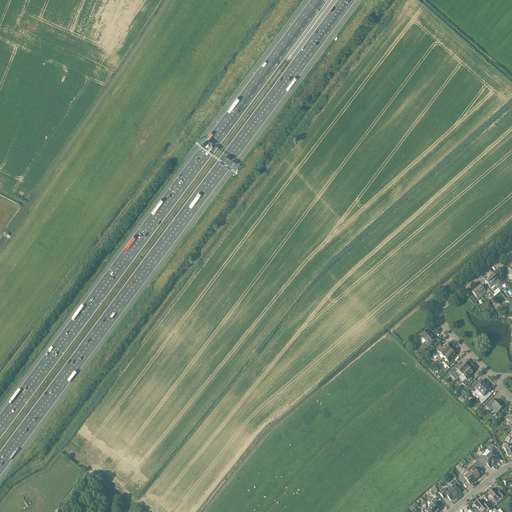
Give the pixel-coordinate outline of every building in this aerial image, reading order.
[(511,274),(511,272),(511,265),(510,267),(508,265),(503,269),(505,271),(507,270),(511,274)] [(493,275),(489,278),(495,285),(498,283),(501,286),(504,283),(502,281),(497,275),(495,277),(493,275)] [(495,285),(489,278),(485,282),(488,286),(486,288),(490,293),(492,291),(491,289),(495,285)] [(490,293),(486,288),(484,290),(480,286),(476,290),(482,297),(486,293),(488,295),(490,293)] [(482,297),(476,290),(472,293),(474,295),(469,300),(474,306),(477,303),(476,302),(482,297)] [(436,339),(432,335),(431,333),(430,334),(426,331),(421,337),(426,342),(425,343),(429,347),(436,339)] [(450,350),(446,346),(443,349),(440,347),(434,353),(438,358),(441,355),(443,358),(450,350)] [(450,350),(443,358),(439,362),(441,364),(443,363),(447,367),(454,361),(451,358),(455,355),(450,350)] [(461,375),(468,368),(464,364),(460,367),(458,364),(451,371),(456,376),(459,373),(461,375)] [(461,375),(466,380),(462,383),(465,386),(472,379),(469,376),(473,373),(468,368),(461,375)] [(476,391),(479,393),(486,386),(482,382),(479,385),(476,382),(469,389),(472,393),(475,392),(476,391)] [(486,386),(479,393),(481,396),(479,398),(479,400),(480,401),(479,402),(482,404),(490,396),(488,393),(490,391),(486,386)] [(486,407),(490,411),(493,408),(498,413),(504,406),(500,402),(499,401),(498,401),(497,402),(496,401),(493,404),(490,402),(486,407)] [(511,445),(507,447),(507,445),(505,444),(503,445),(502,447),(503,449),(504,449),(505,449),(508,457),(511,456),(511,457),(511,456),(511,430),(511,431),(511,434),(511,435),(511,436),(511,439),(510,443),(511,445)] [(487,455),(494,464),(499,460),(495,456),(498,454),(493,448),(489,451),(491,454),(488,456),(487,455)] [(494,464),(487,455),(487,456),(484,458),(483,456),(479,460),(484,466),(486,464),(490,468),(494,464)] [(477,459),(474,461),(481,468),(483,467),(477,459)] [(466,471),(474,481),(479,476),(476,472),(479,470),(474,464),(471,467),(473,470),(469,474),(466,471)] [(474,481),(466,471),(469,474),(464,478),(462,475),(459,477),(463,483),(466,481),(469,485),(474,481)] [(511,478),(508,480),(507,479),(503,480),(506,488),(511,486),(511,478)] [(452,487),(449,490),(456,497),(459,494),(460,492),(456,487),(459,485),(455,480),(450,484),(452,487)] [(456,497),(449,490),(447,492),(444,489),(439,493),(443,498),(446,496),(450,501),(452,500),(456,497)] [(487,494),(495,502),(497,500),(497,501),(498,500),(500,498),(501,499),(504,497),(500,491),(497,494),(493,489),(492,489),(490,491),(487,494)] [(433,504),(430,507),(434,511),(438,511),(441,510),(437,506),(439,504),(435,499),(431,502),(433,504)] [(474,505),(479,511),(478,511),(483,511),(486,509),(488,511),(491,509),(487,504),(484,506),(479,501),(474,505)]
